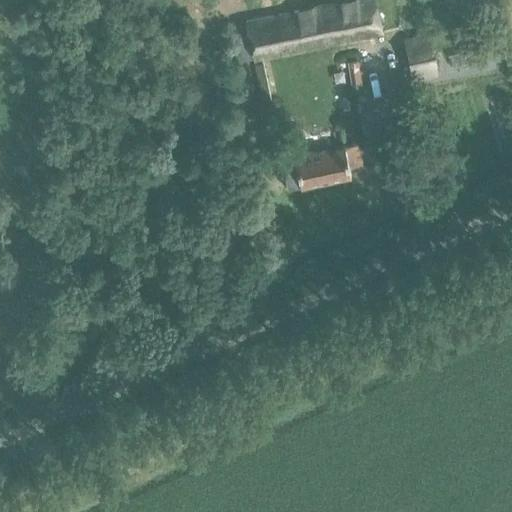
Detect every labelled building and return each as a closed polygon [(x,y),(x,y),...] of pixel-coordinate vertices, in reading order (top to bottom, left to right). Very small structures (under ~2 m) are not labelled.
[(262,54),(382,30),(375,0),(349,0),(245,20),(260,99),(270,97),(262,54)] [(437,77),(428,32),(402,37),(411,82),(437,77)] [(367,55),(348,59),(362,127),(381,123),(367,55)] [(362,138),(365,151),(377,148),(374,135),(362,138)] [(277,142),(281,159),(287,188),(348,175),(345,161),(356,158),(353,143),(301,154),(297,137),(277,142)]
